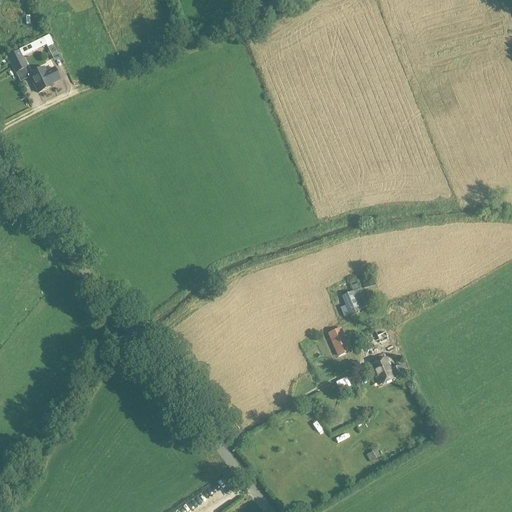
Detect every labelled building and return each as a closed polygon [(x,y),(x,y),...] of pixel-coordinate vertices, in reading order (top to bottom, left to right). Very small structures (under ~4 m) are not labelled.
[(57,54),(50,37),(44,39),(51,56),(57,54)] [(20,52),(8,57),(16,73),(28,68),(20,52)] [(46,73),(44,69),(30,76),(39,94),(49,89),(48,86),(52,85),(60,80),(55,69),(46,73)] [(31,88),(24,92),(28,99),(35,95),(31,88)] [(341,297),(349,316),(369,308),(361,289),(341,297)] [(380,345),(389,341),(383,326),(376,329),(377,331),(359,338),(365,351),(370,349),(370,348),(380,344),(380,345)] [(351,340),(345,342),(340,330),(329,335),(339,357),(350,352),(348,348),(353,346),(351,340)] [(380,387),(394,381),(394,380),(401,377),(401,376),(406,374),(403,366),(400,367),(395,356),(371,366),(380,387)] [(362,374),(356,377),(360,384),(366,381),(362,374)] [(309,405),(302,407),(304,414),(311,412),(309,405)] [(374,448),(364,453),(368,460),(378,456),(374,448)]
